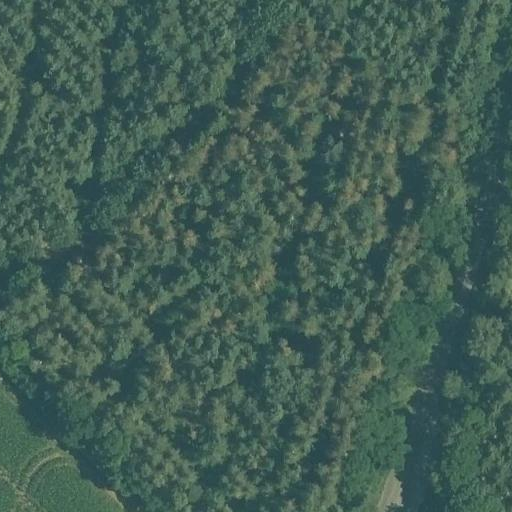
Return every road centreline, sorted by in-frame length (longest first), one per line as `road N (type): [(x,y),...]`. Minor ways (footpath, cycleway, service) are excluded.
road 1 (residential): [(511,165),(396,511)]
road 2 (track): [(0,378),(133,511)]
